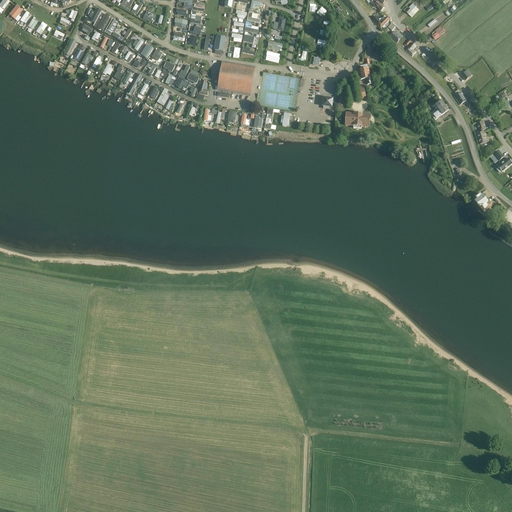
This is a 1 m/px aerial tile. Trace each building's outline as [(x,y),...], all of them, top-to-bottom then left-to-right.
[(0,7),(4,10),(12,0),(11,0),(2,0),(0,3),(0,7)] [(128,11),(134,0),(130,0),(129,3),(123,0),(120,6),(128,11)] [(191,9),(194,1),(189,0),(179,0),(179,2),(185,3),(184,7),(191,9)] [(239,0),(238,7),(248,8),(248,0),(239,0)] [(259,9),(253,8),(254,1),(251,1),(249,10),(259,12),(259,9)] [(376,6),(381,11),(384,7),(377,1),(373,5),(375,7),(376,6)] [(138,6),(136,5),(132,11),(138,14),(143,4),(140,3),(138,6)] [(426,7),(429,11),(435,6),(432,3),(426,7)] [(405,12),(408,15),(412,11),(415,14),(419,10),(412,4),(409,8),(407,6),(403,10),(405,12)] [(21,17),(19,15),(22,11),(17,6),(9,15),(17,22),(21,17)] [(92,11),(90,17),(92,18),(91,21),(96,23),(101,10),(96,8),(95,12),(92,11)] [(71,21),(74,22),(77,12),(72,10),(69,18),(72,19),(71,21)] [(236,13),(238,14),(237,19),(245,21),(247,12),(237,10),(236,13)] [(18,24),(24,27),(31,14),(25,11),(18,24)] [(151,23),(155,14),(146,11),(143,19),(151,23)] [(258,19),(259,14),(249,12),(247,21),(260,23),(261,20),(258,19)] [(98,27),(101,30),(111,16),(107,13),(98,27)] [(196,15),(192,14),(191,23),(201,24),(201,21),(196,20),(196,15)] [(381,22),(387,18),(385,16),(381,19),(380,19),(379,20),(376,17),(372,20),(377,26),(381,22)] [(59,24),(67,27),(70,21),(62,18),(59,24)] [(106,29),(112,33),(119,22),(112,18),(106,29)] [(177,18),(176,23),(188,26),(189,20),(177,18)] [(279,18),(278,30),(285,31),(286,19),(279,18)] [(377,26),(380,29),(389,21),(387,18),(381,22),(377,26)] [(33,19),(28,27),(33,30),(38,22),(33,19)] [(430,27),(437,22),(435,19),(428,24),(430,27)] [(41,35),(45,30),(49,33),(52,29),(43,22),(36,32),(41,35)] [(239,27),(238,33),(243,34),(245,24),(235,22),(234,26),(239,27)] [(246,23),(245,31),(258,33),(260,26),(259,25),(258,27),(249,26),(250,23),(246,23)] [(82,28),(91,33),(94,29),(84,24),(82,28)] [(191,25),(189,34),(201,36),(202,29),(194,27),(195,26),(191,25)] [(114,35),(126,42),(132,31),(124,26),(121,31),(123,32),(122,35),(116,32),(114,35)] [(441,26),(435,30),(437,33),(432,36),(435,40),(446,33),(441,26)] [(62,37),(63,37),(65,34),(56,30),(53,36),(60,40),(62,37)] [(248,36),(249,32),(245,32),(244,42),(254,43),(255,36),(248,36)] [(389,36),(397,43),(402,37),(397,32),(396,34),(393,32),(389,36)] [(232,34),(231,41),(242,43),(243,35),(232,34)] [(189,45),(196,46),(197,37),(190,36),(189,45)] [(223,51),(226,38),(216,36),(215,41),(214,50),(223,51)] [(105,37),(100,46),(103,48),(108,38),(105,37)] [(319,39),(317,46),(325,48),(327,41),(319,39)] [(270,41),(269,45),(273,46),(272,49),(282,51),(284,45),(270,41)] [(111,52),(115,54),(121,44),(117,42),(111,52)] [(139,43),(138,45),(135,44),(133,48),(135,49),(134,52),(138,53),(142,44),(139,43)] [(406,51),(412,57),(416,52),(413,49),(416,46),(412,43),(406,51)] [(123,45),(119,51),(124,54),(128,48),(123,45)] [(148,58),(153,51),(149,48),(144,56),(148,58)] [(157,49),(152,58),(162,63),(167,54),(157,49)] [(129,52),(124,60),(131,64),(136,55),(129,52)] [(97,70),(104,55),(100,53),(92,67),(97,70)] [(92,62),(94,57),(86,54),(82,63),(86,65),(88,60),(92,62)] [(133,66),(139,69),(142,64),(141,63),(144,58),(139,55),(133,66)] [(366,79),(367,85),(372,84),(370,78),(368,68),(368,65),(370,65),(369,59),(365,60),(366,65),(363,66),(360,67),(361,70),(358,70),(360,80),(366,79)] [(152,69),(149,74),(152,75),(157,66),(149,62),(147,66),(152,69)] [(167,62),(164,68),(173,72),(176,66),(167,62)] [(256,67),(222,62),(217,91),(251,97),(256,67)] [(113,70),(110,68),(111,65),(108,64),(102,74),(106,76),(107,74),(110,76),(113,70)] [(187,65),(184,71),(182,70),(179,77),(185,80),(190,66),(187,65)] [(122,74),(121,74),(123,69),(118,67),(114,79),(120,81),(122,74)] [(128,71),(124,80),(127,82),(128,78),(132,80),(134,74),(128,71)] [(465,81),(470,77),(465,72),(461,75),(465,81)] [(166,83),(172,85),(174,79),(172,78),(173,76),(170,74),(166,83)] [(188,79),(198,84),(200,78),(190,74),(188,79)] [(141,81),(143,82),(145,78),(142,76),(140,80),(136,78),(129,92),(134,95),(141,81)] [(185,86),(186,82),(178,79),(176,87),(181,88),(182,85),(185,86)] [(206,89),(208,82),(203,81),(198,93),(208,96),(210,90),(206,89)] [(144,95),(149,85),(145,83),(140,94),(144,95)] [(356,87),(359,100),(366,99),(364,86),(356,87)] [(154,87),(150,96),(155,98),(160,89),(154,87)] [(164,106),(170,96),(166,94),(168,90),(165,89),(157,102),(164,106)] [(455,97),(460,105),(466,101),(461,93),(459,90),(455,93),(457,95),(455,97)] [(340,94),(338,106),(345,107),(347,95),(340,94)] [(323,109),(331,110),(331,108),(332,108),(333,99),(323,97),(322,107),(323,107),(323,109)] [(435,110),(437,112),(438,112),(439,110),(438,108),(441,106),(442,107),(445,105),(441,100),(435,105),(435,104),(432,107),(435,110)] [(166,109),(172,112),(175,103),(169,101),(166,109)] [(406,104),(409,114),(416,112),(413,102),(406,104)] [(446,106),(445,105),(442,107),(441,106),(438,108),(439,110),(438,112),(437,112),(435,110),(430,114),(435,120),(440,116),(449,110),(448,109),(448,108),(447,106),(446,106)] [(221,118),(224,119),(226,110),(223,109),(222,113),(219,112),(216,122),(220,123),(221,118)] [(284,116),(280,116),(280,123),(283,123),(283,126),(289,127),(290,113),(284,113),(284,116)] [(371,115),(346,113),(345,126),(370,128),(371,115)] [(483,121),(476,123),(479,131),(485,129),(483,121)] [(487,142),(483,131),(476,134),(479,145),(487,142)] [(498,161),(503,157),(498,150),(493,154),(498,161)] [(496,169),(499,173),(501,171),(502,172),(511,163),(508,158),(497,167),(498,168),(496,169)] [(456,176),(459,181),(465,178),(462,173),(461,173),(460,170),(458,171),(459,174),(456,176)] [(482,206),(484,209),(488,206),(486,203),(488,201),(483,195),(482,196),(480,193),(475,197),(477,199),(474,201),(480,208),(482,206)]
